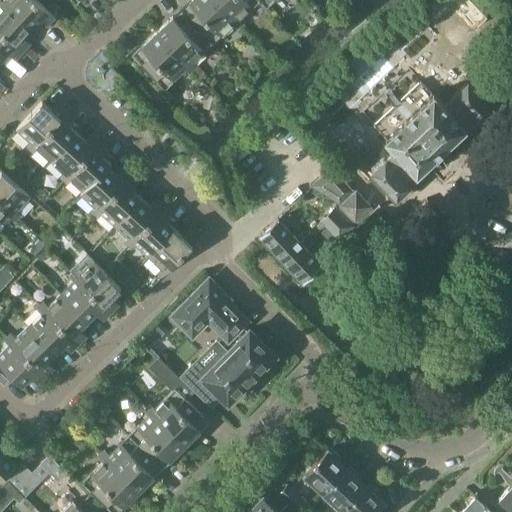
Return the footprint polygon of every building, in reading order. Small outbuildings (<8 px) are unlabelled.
[(3,0),(2,2),(30,27),(41,15),(49,22),(54,16),(36,0),(3,0)] [(192,6),(184,13),(211,43),(232,24),(236,29),(239,25),(215,0),(188,0),(187,1),(192,6)] [(215,0),(239,25),(243,22),(239,17),(257,0),(258,0),(264,6),(265,6),(259,0),(215,0)] [(0,31),(22,51),(27,46),(19,38),(30,27),(2,2),(0,3),(0,31)] [(172,16),(156,31),(192,69),(195,66),(191,62),(211,43),(184,13),(176,20),(172,16)] [(0,59),(10,49),(18,56),(22,51),(0,31),(0,59)] [(192,69),(156,31),(140,45),(144,50),(136,58),(163,88),(184,68),(188,73),(192,69)] [(385,159),(371,172),(397,199),(411,186),(405,180),(415,171),(417,172),(466,126),(464,124),(473,116),(479,122),(493,109),(467,82),(444,104),(420,80),(374,124),(396,149),(385,159)] [(25,146),(29,150),(67,109),(61,104),(54,112),(42,101),(16,128),(30,141),(25,146)] [(37,148),(51,160),(76,132),(64,121),(72,113),(67,109),(29,150),(33,153),(37,148)] [(59,177),(63,180),(101,140),(95,135),(88,142),(76,132),(51,160),(63,172),(59,177)] [(80,193),(81,194),(110,163),(98,152),(105,144),(101,140),(63,180),(66,183),(71,179),(83,190),(80,193)] [(90,211),(94,215),(131,174),(125,169),(118,177),(107,167),(111,163),(110,163),(81,194),(94,206),(90,211)] [(340,204),(347,211),(349,213),(358,222),(372,209),(368,205),(369,204),(354,189),(330,165),(309,184),(340,204)] [(0,201),(18,217),(21,214),(16,209),(29,195),(1,169),(0,170),(0,201)] [(101,213),(114,225),(140,197),(129,186),(136,179),(131,174),(94,215),(97,217),(101,213)] [(123,242),(127,245),(164,205),(159,199),(152,207),(140,197),(114,225),(128,237),(123,242)] [(0,227),(10,217),(14,221),(18,217),(0,201),(0,227)] [(135,243),(148,256),(174,227),(162,217),(169,209),(164,205),(127,245),(130,248),(135,243)] [(358,222),(349,213),(330,231),(339,240),(358,222)] [(259,235),(303,281),(321,264),(278,217),(259,235)] [(174,227),(148,256),(161,268),(157,272),(162,277),(199,236),(193,230),(186,238),(174,227)] [(75,269),(72,272),(111,312),(116,307),(108,299),(120,287),(89,255),(86,259),(80,257),(72,266),(75,269)] [(135,285),(142,273),(114,256),(107,268),(135,285)] [(73,280),(60,293),(87,320),(98,309),(106,317),(111,312),(72,272),(68,275),(73,280)] [(209,278),(172,315),(192,335),(207,320),(228,341),(249,320),(228,299),(229,298),(227,296),(229,295),(223,289),(221,290),(209,278)] [(43,301),(39,304),(78,343),(83,338),(76,331),(87,320),(60,293),(47,305),(43,301)] [(40,312),(28,325),(55,352),(66,341),(73,348),(78,343),(39,304),(36,308),(40,312)] [(10,333),(7,336),(46,376),(51,371),(43,363),(55,352),(28,325),(15,337),(10,333)] [(225,347),(217,339),(192,363),(181,375),(212,406),(223,395),(228,401),(244,384),(245,386),(260,371),(259,370),(275,354),(249,328),(228,350),(225,347)] [(46,376),(7,336),(4,340),(8,344),(0,351),(0,363),(21,385),(33,373),(41,381),(46,376)] [(150,404),(147,407),(185,444),(200,429),(195,425),(204,416),(186,399),(193,391),(156,355),(147,364),(173,390),(155,408),(150,404)] [(148,415),(128,434),(157,463),(165,456),(169,460),(185,444),(147,407),(144,410),(148,415)] [(105,450),(101,453),(139,491),(154,475),(150,471),(157,463),(128,434),(109,454),(105,450)] [(7,437),(0,444),(0,477),(16,462),(4,450),(12,442),(7,437)] [(302,476),(321,494),(346,466),(327,448),(302,476)] [(139,491),(101,453),(98,457),(102,461),(82,481),(111,510),(119,501),(124,506),(139,491)] [(33,473),(16,489),(24,497),(50,471),(59,480),(67,472),(49,454),(32,472),(33,473)] [(7,480),(16,489),(33,473),(32,472),(23,463),(7,480)] [(321,494),(339,511),(340,511),(366,484),(346,466),(321,494)] [(278,493),(298,511),(303,511),(310,505),(287,484),(278,493)] [(374,511),(385,502),(366,484),(340,511),(339,511),(338,511),(374,511)] [(511,491),(507,487),(498,497),(511,509),(511,491)] [(280,511),(263,495),(246,511),(280,511)] [(491,511),(475,497),(462,511),(461,511),(491,511)] [(84,511),(75,502),(65,511),(84,511)]
